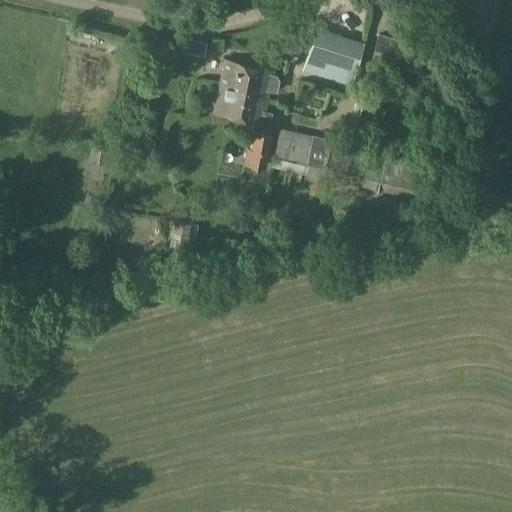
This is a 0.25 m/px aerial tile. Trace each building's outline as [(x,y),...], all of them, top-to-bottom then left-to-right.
[(434,0),(444,9),(451,0),(434,0)] [(351,84),(364,42),(317,28),(303,69),(351,84)] [(276,76),(271,75),(272,71),(223,61),(218,86),(249,92),(248,97),(266,100),(268,89),(276,91),(278,79),(276,76)] [(249,92),(218,86),(213,113),(258,121),(270,124),(272,111),(264,109),(266,100),(248,97),(249,92)] [(270,133),(249,129),(242,163),(263,167),(270,133)] [(428,162),(280,129),(272,166),(307,173),(303,189),(325,194),(328,179),(419,199),(428,162)] [(110,147),(98,145),(92,144),(90,158),(108,160),(110,147)] [(123,156),(140,174),(153,162),(136,144),(123,156)] [(191,233),(192,218),(170,217),(169,232),(191,233)]
